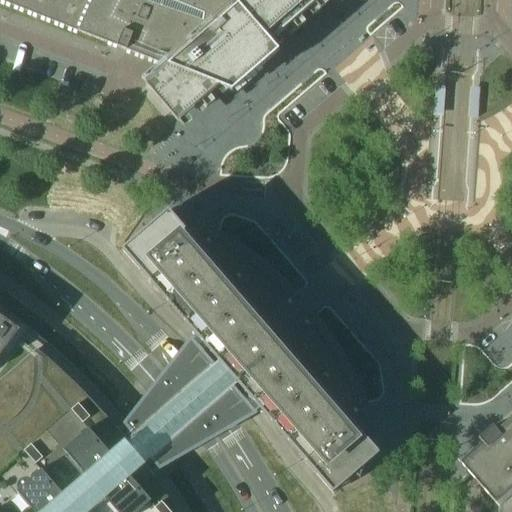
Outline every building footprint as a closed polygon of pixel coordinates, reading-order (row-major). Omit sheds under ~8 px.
[(0,0),(0,1),(168,68),(146,87),(178,123),(218,88),(232,93),(279,53),(271,43),(319,0),(0,0)] [(259,409),(316,475),(333,494),(365,467),(379,454),(356,427),(274,333),(189,236),(168,211),(129,245),(122,251),(139,271),(196,336),(220,364),(228,373),(235,381),(259,409)] [(0,511),(175,511),(163,491),(150,472),(144,464),(138,456),(135,453),(132,449),(127,442),(120,433),(117,430),(105,417),(84,394),(61,371),(48,360),(37,350),(20,336),(11,329),(13,326),(0,317),(0,511)] [(175,511),(163,491),(150,472),(153,469),(155,468),(159,471),(162,469),(181,458),(208,443),(232,429),(257,414),(256,412),(259,409),(235,381),(236,384),(233,387),(213,404),(147,461),(144,464),(132,474),(109,494),(88,511),(175,511)] [(460,464),(467,473),(480,488),(494,505),(495,504),(495,505),(494,511),(511,511),(511,400),(508,404),(511,408),(511,419),(496,432),(493,429),(493,428),(492,427),(478,440),(479,441),(482,445),(460,464)]
